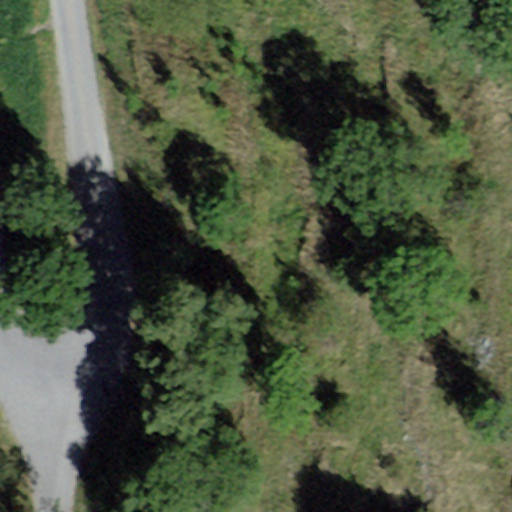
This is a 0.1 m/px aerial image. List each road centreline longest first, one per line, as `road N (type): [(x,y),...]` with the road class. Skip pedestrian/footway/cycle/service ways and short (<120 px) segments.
road 1 (unclassified): [(0,345),(21,378),(63,392),(87,374),(106,320),(109,266),(69,0)]
road 2 (track): [(51,511),(46,390)]
